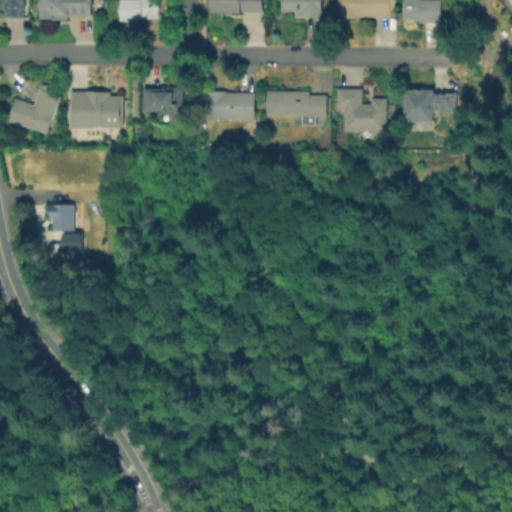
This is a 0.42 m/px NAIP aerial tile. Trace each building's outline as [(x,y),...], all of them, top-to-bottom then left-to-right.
[(0,14),(0,0),(30,0),(30,19),(11,18),(11,14),(0,14)] [(98,0),(98,20),(46,19),(46,0),(98,0)] [(166,0),(166,23),(126,22),(126,0),(166,0)] [(219,13),(219,0),(268,0),(268,13),(219,13)] [(289,13),(289,0),(328,0),(328,13),(289,13)] [(405,0),(405,12),(398,12),(398,19),(346,19),(346,0),(405,0)] [(451,0),(451,23),(410,23),(410,0),(451,0)] [(20,100),(39,106),(44,89),(64,95),(51,136),(12,123),(20,100)] [(148,114),(148,89),(189,90),(189,125),(159,125),(159,114),(148,114)] [(346,110),(346,90),(370,91),(370,101),(395,101),(395,133),(351,133),(352,110),(346,110)] [(127,96),(127,127),(75,127),(75,91),(114,91),(114,96),(127,96)] [(413,91),(441,91),(441,92),(464,92),(464,114),(444,114),(444,127),(412,127),(413,91)] [(334,94),(333,119),(274,116),(275,92),(334,94)] [(214,121),(214,94),(260,94),(260,121),(214,121)] [(77,206),(77,219),(91,219),(91,233),(82,233),(82,246),(64,246),(64,233),(54,233),(54,206),(77,206)]
